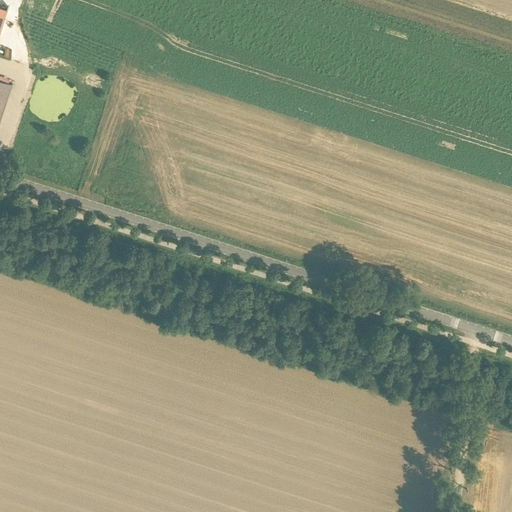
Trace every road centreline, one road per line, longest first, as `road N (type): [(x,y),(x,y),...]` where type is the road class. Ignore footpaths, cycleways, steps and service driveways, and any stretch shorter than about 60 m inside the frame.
road 1 (tertiary): [(511,341),(0,179)]
road 2 (track): [(477,330),(452,511)]
